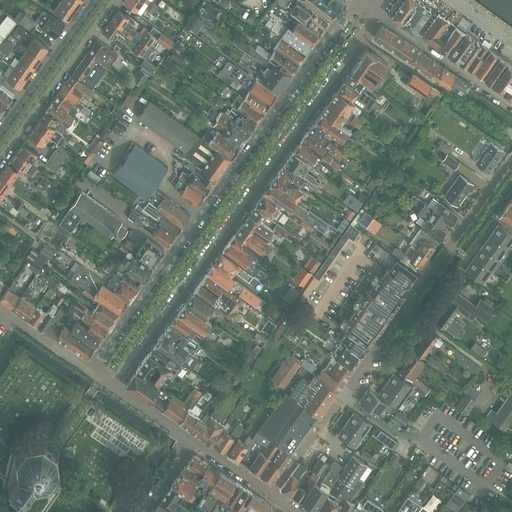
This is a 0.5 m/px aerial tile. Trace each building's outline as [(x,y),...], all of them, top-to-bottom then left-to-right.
[(68,20),(75,10),(61,0),(54,10),(68,20)] [(75,10),(82,0),(61,0),(75,10)] [(141,0),(125,0),(124,2),(132,8),(136,11),(140,5),(152,13),(155,10),(141,0)] [(141,0),(155,10),(157,5),(149,0),(141,0)] [(305,22),(311,13),(296,2),(293,0),(289,0),(288,3),(284,8),(289,12),(288,13),(289,13),(290,12),(305,22)] [(319,0),(320,0),(331,9),(333,6),(337,0),(319,0)] [(339,17),(347,8),(344,6),(346,3),(345,0),(337,0),(333,6),(332,15),(333,13),(339,17)] [(414,32),(430,9),(417,0),(397,0),(388,13),(389,15),(392,16),(391,17),(414,32)] [(282,22),(312,43),(318,34),(294,17),(291,20),(287,17),(289,13),(288,13),(289,12),(284,8),(276,2),(275,1),(274,1),(268,9),(279,16),(276,20),(280,23),(282,22)] [(202,6),(199,11),(202,13),(213,20),(220,9),(210,2),(205,9),(202,6)] [(280,23),(276,20),(279,16),(268,9),(266,12),(259,21),(264,25),(279,35),(305,53),(312,43),(282,22),(280,23)] [(20,11),(14,19),(18,22),(32,32),(37,24),(38,24),(36,23),(34,22),(24,14),(20,11)] [(45,11),(36,23),(38,24),(37,24),(42,27),(47,32),(55,37),(64,25),(50,15),(45,11)] [(143,36),(147,31),(148,29),(143,26),(139,33),(131,28),(131,29),(125,25),(129,19),(118,11),(114,15),(111,19),(112,19),(111,20),(140,41),(143,36)] [(200,14),(189,28),(196,33),(203,23),(207,18),(200,14)] [(440,49),(456,26),(439,14),(422,37),(440,49)] [(7,15),(3,20),(13,27),(16,23),(7,15)] [(465,33),(472,23),(462,17),(456,26),(440,49),(449,56),(465,33)] [(3,20),(0,24),(9,32),(13,27),(3,20)] [(140,41),(111,20),(103,32),(114,40),(118,34),(125,38),(126,37),(130,40),(129,41),(136,46),(140,41)] [(0,24),(0,32),(5,37),(9,32),(0,24)] [(387,46),(395,34),(382,25),(374,37),(387,46)] [(21,36),(25,31),(19,27),(16,32),(21,36)] [(155,37),(157,39),(156,40),(168,49),(173,43),(152,28),(149,33),(155,37)] [(305,53),(279,35),(271,30),(266,37),(271,40),(269,43),(276,48),(298,63),(305,53)] [(147,31),(143,36),(140,41),(136,46),(132,51),(145,60),(152,50),(148,47),(155,37),(149,33),(147,31)] [(184,31),(181,36),(192,44),(196,39),(184,31)] [(482,44),(465,33),(449,56),(467,67),(482,44)] [(398,53),(406,41),(395,34),(387,46),(398,53)] [(42,58),(49,48),(35,38),(28,48),(42,58)] [(107,70),(108,68),(113,61),(113,60),(118,53),(105,45),(97,39),(86,56),(95,62),(107,70)] [(11,51),(14,46),(6,40),(3,45),(11,51)] [(260,70),(257,75),(279,91),(285,81),(287,80),(288,78),(288,77),(291,73),(258,49),(257,51),(254,49),(249,45),(241,40),(237,46),(254,57),(253,57),(268,66),(263,72),(260,70)] [(409,60),(417,48),(406,41),(398,53),(409,60)] [(258,43),(254,49),(257,51),(258,49),(291,73),(298,63),(276,48),(273,53),(258,43)] [(475,73),(490,50),(482,44),(467,67),(475,73)] [(0,51),(7,56),(11,51),(3,45),(0,48),(0,51)] [(34,68),(42,58),(28,48),(21,58),(34,68)] [(416,65),(423,52),(417,48),(409,60),(416,65)] [(380,75),(382,72),(388,64),(367,49),(359,60),(380,75)] [(173,53),(170,57),(180,65),(183,61),(186,57),(175,50),(173,53)] [(484,79),(499,57),(499,56),(490,50),(475,73),(484,79)] [(422,69),(430,57),(423,52),(416,65),(422,69)] [(93,91),(94,90),(93,89),(107,70),(95,62),(86,56),(73,74),(82,80),(81,81),(88,87),(93,91)] [(428,73),(436,61),(430,57),(422,69),(428,73)] [(511,97),(511,65),(499,57),(484,79),(511,97)] [(27,78),(34,68),(21,58),(13,68),(27,78)] [(372,86),(380,75),(359,60),(351,71),(366,81),(372,86)] [(145,70),(149,64),(145,61),(141,67),(145,70)] [(435,78),(443,66),(436,61),(428,73),(435,78)] [(269,104),(276,94),(263,85),(252,78),(239,68),(236,66),(234,64),(228,74),(235,79),(269,104)] [(448,86),(456,75),(443,66),(435,78),(448,86)] [(20,88),(27,78),(13,68),(6,77),(20,88)] [(141,87),(149,76),(139,69),(132,80),(141,87)] [(227,74),(221,70),(217,75),(230,84),(230,85),(243,93),(244,92),(246,93),(243,98),(250,103),(249,105),(262,114),(269,104),(235,79),(228,74),(227,74)] [(344,80),(359,91),(366,81),(351,71),(344,80)] [(424,95),(425,93),(431,85),(413,72),(405,82),(424,95)] [(87,99),(93,91),(88,87),(81,81),(72,75),(65,84),(78,94),(79,93),(87,99)] [(466,91),(468,89),(471,85),(456,75),(448,86),(463,96),(466,91)] [(344,80),(336,91),(361,109),(363,110),(368,103),(371,99),(359,91),(344,80)] [(65,84),(58,94),(77,108),(78,107),(81,109),(88,114),(90,110),(84,106),(77,101),(78,99),(80,97),(81,96),(78,94),(65,84)] [(0,102),(6,107),(13,97),(5,91),(0,86),(0,102)] [(358,122),(361,118),(356,115),(359,114),(361,112),(361,109),(336,91),(329,102),(347,115),(358,122)] [(58,94),(52,101),(67,112),(71,106),(73,107),(76,109),(77,108),(58,94)] [(255,123),(262,114),(249,105),(250,103),(243,98),(238,95),(230,106),(231,106),(255,123)] [(52,101),(41,117),(63,132),(67,127),(74,117),(67,112),(52,101)] [(192,158),(203,166),(201,168),(216,178),(231,157),(216,147),(215,148),(151,101),(139,118),(185,151),(181,155),(184,157),(184,156),(192,158)] [(358,122),(347,115),(329,102),(321,112),(340,125),(344,119),(350,122),(355,126),(358,122)] [(119,119),(123,112),(115,106),(110,113),(119,119)] [(249,132),(255,124),(255,123),(231,106),(226,114),(231,118),(230,119),(249,132)] [(240,144),(249,132),(230,119),(231,118),(226,114),(222,112),(221,111),(216,118),(218,119),(214,125),(240,144)] [(321,112),(314,122),(325,129),(339,140),(341,141),(347,133),(349,135),(348,136),(355,141),(358,138),(346,130),(340,125),(321,112)] [(40,119),(34,127),(49,138),(56,142),(62,134),(55,129),(40,119)] [(213,126),(205,121),(203,125),(211,131),(213,129),(216,131),(209,141),(216,147),(231,157),(240,144),(214,125),(213,126)] [(314,122),(307,132),(326,145),(331,139),(322,133),(325,129),(314,122)] [(43,146),(49,138),(34,127),(28,135),(43,146)] [(453,143),(430,128),(423,138),(446,153),(453,143)] [(307,132),(300,142),(321,157),(327,162),(330,158),(324,153),(328,147),(326,145),(307,132)] [(403,138),(396,147),(401,151),(408,141),(403,138)] [(337,168),(333,165),(331,164),(321,157),(300,142),(292,153),(311,166),(314,168),(319,161),(330,169),(332,171),(333,169),(335,170),(337,168)] [(488,173),(504,151),(490,142),(475,163),(488,173)] [(168,169),(135,143),(113,174),(146,198),(153,188),(168,169)] [(22,144),(16,152),(31,163),(39,168),(43,163),(38,160),(37,155),(22,144)] [(338,144),(333,150),(344,158),(349,151),(338,144)] [(62,162),(65,157),(55,150),(52,155),(62,162)] [(31,163),(16,152),(10,161),(31,176),(33,174),(34,175),(39,168),(31,163)] [(311,166),(292,153),(285,163),(284,164),(317,187),(319,184),(315,181),(316,179),(308,173),(307,175),(305,174),(311,166)] [(454,170),(460,163),(447,154),(442,161),(454,170)] [(58,167),(62,162),(52,155),(48,160),(58,167)] [(55,171),(58,167),(48,160),(45,164),(55,171)] [(29,196),(32,192),(27,189),(28,188),(15,179),(20,172),(8,164),(0,175),(12,183),(11,184),(29,196)] [(216,178),(201,168),(196,164),(191,171),(211,186),(216,178)] [(317,187),(284,164),(279,172),(299,187),(304,181),(321,193),(323,191),(317,187)] [(100,177),(90,170),(87,174),(97,181),(100,177)] [(211,186),(191,171),(188,176),(182,172),(179,177),(181,179),(204,195),(211,186)] [(299,196),(304,190),(299,187),(279,172),(270,184),(296,201),(299,196)] [(0,191),(4,194),(11,184),(12,183),(0,175),(0,191)] [(457,205),(473,184),(460,175),(444,196),(457,205)] [(196,206),(204,195),(181,179),(175,187),(181,191),(179,194),(196,206)] [(264,192),(287,208),(289,210),(286,215),(311,232),(316,226),(324,233),(330,224),(309,209),(311,206),(310,205),(307,209),(296,202),(296,201),(270,184),(264,192)] [(190,215),(153,188),(146,198),(145,200),(146,200),(146,199),(148,201),(182,225),(190,215)] [(77,191),(59,217),(62,219),(59,222),(71,231),(83,215),(116,239),(119,241),(127,230),(119,224),(121,220),(81,191),(80,192),(77,191)] [(259,199),(255,205),(274,219),(277,221),(283,213),(287,208),(264,192),(259,199)] [(361,193),(358,197),(363,201),(366,196),(361,193)] [(373,194),(369,200),(374,204),(378,197),(373,194)] [(354,196),(348,204),(357,211),(363,203),(354,196)] [(428,205),(420,200),(415,196),(411,202),(416,206),(443,226),(446,222),(451,226),(458,216),(449,210),(433,198),(428,205)] [(148,201),(142,209),(159,221),(168,228),(176,234),(179,229),(182,225),(148,201)] [(511,206),(508,204),(499,217),(501,219),(504,221),(507,223),(511,226),(511,206)] [(268,227),(273,220),(274,219),(255,205),(249,213),(268,227)] [(439,241),(445,232),(441,229),(443,226),(416,206),(412,211),(420,217),(416,222),(421,226),(419,228),(422,229),(439,241)] [(133,222),(140,213),(134,209),(128,218),(133,222)] [(349,221),(356,213),(350,209),(344,217),(349,221)] [(366,229),(374,218),(364,211),(356,222),(366,229)] [(249,213),(247,212),(242,219),(244,220),(242,223),(265,239),(271,230),(280,237),(283,233),(292,239),(295,235),(293,234),(273,220),(268,227),(249,213)] [(168,246),(175,236),(154,221),(152,225),(156,227),(155,228),(157,230),(153,235),(168,246)] [(14,236),(18,230),(9,223),(4,229),(14,236)] [(271,250),(274,245),(273,244),(265,239),(242,223),(235,233),(235,234),(260,250),(263,251),(266,247),(271,250)] [(507,248),(511,240),(511,234),(498,224),(490,236),(507,248)] [(351,225),(344,234),(349,238),(354,241),(361,232),(351,225)] [(427,257),(439,241),(422,229),(410,245),(427,257)] [(320,236),(313,231),(310,235),(318,240),(320,236)] [(253,259),(260,250),(235,234),(228,243),(252,258),(253,259)] [(66,242),(57,236),(52,244),(60,250),(66,242)] [(498,260),(507,248),(490,236),(481,248),(498,260)] [(153,266),(164,251),(147,238),(136,254),(153,266)] [(130,249),(131,250),(134,245),(127,241),(124,245),(130,249)] [(124,245),(122,243),(118,247),(127,253),(130,249),(124,245)] [(246,267),(252,258),(228,243),(222,251),(230,257),(246,267)] [(376,243),(372,249),(378,253),(382,248),(376,243)] [(50,261),(56,253),(45,245),(39,253),(50,261)] [(417,272),(427,257),(410,245),(408,249),(400,260),(406,265),(417,272)] [(498,260),(481,248),(473,259),(491,273),(492,271),(493,272),(501,261),(498,260)] [(33,262),(39,253),(32,249),(26,258),(33,262)] [(254,275),(230,258),(222,253),(213,264),(231,276),(235,270),(237,272),(236,273),(250,282),(250,283),(255,286),(260,279),(254,275)] [(320,262),(324,256),(319,253),(316,259),(320,262)] [(143,280),(152,268),(135,255),(126,268),(143,280)] [(314,272),(320,262),(311,256),(304,266),(314,272)] [(483,284),(491,273),(473,259),(465,271),(483,284)] [(347,330),(341,339),(363,355),(370,345),(369,344),(376,334),(377,335),(378,333),(379,332),(388,320),(387,319),(395,308),(396,306),(405,294),(403,293),(406,288),(408,286),(416,274),(396,260),(389,270),(387,269),(386,271),(385,273),(382,277),(381,277),(380,276),(378,278),(343,327),(347,330)] [(105,262),(101,267),(109,272),(113,267),(105,262)] [(228,290),(236,279),(231,276),(213,264),(206,275),(228,290)] [(72,268),(66,275),(85,290),(86,289),(95,296),(118,312),(127,301),(119,295),(103,284),(104,282),(80,265),(76,271),(72,268)] [(129,300),(138,287),(123,277),(124,276),(117,270),(107,284),(129,300)] [(298,282),(303,285),(312,273),(307,270),(298,282)] [(206,275),(193,292),(220,312),(226,316),(233,321),(239,313),(236,310),(243,301),(237,296),(230,292),(231,291),(228,290),(206,275)] [(21,298),(13,309),(20,314),(29,301),(31,298),(28,296),(32,289),(35,284),(32,281),(22,296),(21,298)] [(10,287),(4,283),(0,287),(0,299),(13,309),(21,298),(19,296),(13,293),(18,287),(13,283),(10,287)] [(237,296),(240,292),(234,287),(231,291),(230,292),(237,296)] [(113,320),(118,312),(95,296),(86,289),(85,290),(83,293),(98,303),(95,307),(113,320)] [(220,312),(193,292),(184,305),(204,319),(211,310),(218,315),(220,312)] [(473,317),(483,324),(494,309),(493,308),(495,304),(485,297),(483,301),(479,298),(474,305),(464,298),(456,292),(449,302),(450,303),(436,322),(444,328),(456,336),(463,326),(452,318),(458,309),(472,318),(473,317)] [(27,319),(36,306),(33,304),(29,301),(20,314),(27,319)] [(92,312),(86,307),(78,301),(75,305),(83,311),(107,328),(113,320),(95,307),(92,312)] [(48,324),(52,318),(54,315),(57,311),(59,308),(53,303),(48,311),(47,313),(36,306),(27,319),(43,330),(43,331),(48,324)] [(101,337),(107,328),(83,311),(75,305),(71,310),(81,317),(90,323),(87,327),(101,337)] [(215,341),(218,336),(217,335),(218,334),(209,328),(212,325),(204,319),(184,305),(177,314),(206,334),(207,335),(215,341)] [(298,311),(294,307),(285,319),(290,322),(298,311)] [(57,322),(62,315),(57,311),(54,315),(52,318),(57,322)] [(177,314),(169,324),(184,335),(187,338),(191,340),(192,339),(196,333),(203,338),(206,334),(177,314)] [(270,334),(277,325),(269,319),(262,329),(270,334)] [(95,347),(100,339),(76,322),(71,331),(76,334),(95,347)] [(43,331),(55,338),(60,332),(48,324),(43,331)] [(169,324),(163,334),(187,351),(192,355),(199,346),(187,338),(184,335),(169,324)] [(67,347),(76,334),(71,331),(64,326),(60,332),(55,338),(67,347)] [(440,346),(443,342),(438,338),(439,337),(430,331),(414,352),(423,358),(433,345),(436,347),(439,347),(440,346)] [(257,332),(255,335),(265,343),(267,339),(257,332)] [(86,360),(94,347),(95,347),(76,334),(67,347),(86,360)] [(195,364),(183,356),(187,351),(163,334),(155,344),(179,361),(179,362),(180,363),(181,362),(189,368),(187,371),(189,373),(187,375),(188,376),(189,376),(193,371),(191,369),(195,364)] [(331,352),(331,353),(335,356),(338,358),(353,369),(362,355),(363,355),(341,339),(340,339),(331,352)] [(179,361),(155,344),(148,354),(171,371),(181,377),(184,373),(187,375),(189,373),(187,371),(189,368),(181,362),(180,363),(179,362),(179,361)] [(250,358),(254,353),(250,350),(246,355),(250,358)] [(141,364),(136,371),(160,387),(165,380),(171,371),(148,354),(141,364)] [(416,380),(414,378),(425,363),(413,354),(400,372),(412,381),(427,393),(431,389),(417,379),(416,380)] [(300,363),(291,356),(290,355),(273,379),(283,386),(300,363)] [(430,356),(426,362),(438,370),(442,365),(430,356)] [(338,358),(334,364),(349,374),(353,369),(338,358)] [(323,368),(318,376),(339,390),(350,375),(349,374),(334,364),(334,365),(330,362),(325,369),(323,368)] [(473,365),(469,362),(466,366),(477,373),(480,368),(474,364),(473,365)] [(134,373),(125,386),(154,405),(163,411),(166,405),(173,396),(164,389),(160,387),(136,371),(134,373)] [(236,371),(229,380),(235,384),(242,375),(236,371)] [(405,398),(413,387),(394,373),(386,384),(405,398)] [(339,390),(318,376),(317,377),(314,375),(309,382),(333,399),(339,390)] [(333,399),(309,382),(308,383),(302,379),(291,395),(300,401),(320,417),(333,399)] [(398,408),(405,398),(386,384),(378,394),(398,408)] [(211,394),(215,389),(210,385),(206,391),(211,394)] [(461,398),(455,407),(466,414),(472,406),(476,400),(475,399),(479,393),(470,386),(465,393),(461,398)] [(378,416),(384,408),(387,404),(369,391),(360,403),(378,416)] [(289,396),(285,393),(257,432),(268,439),(281,447),(281,448),(292,456),(320,417),(300,401),(291,395),(289,396)] [(511,393),(497,413),(493,410),(488,416),(505,429),(507,426),(510,428),(511,429),(511,428),(511,393)] [(191,394),(184,404),(190,407),(192,408),(198,399),(191,394)] [(166,405),(163,411),(180,423),(190,407),(184,404),(173,396),(166,405)] [(244,407),(247,402),(242,399),(238,404),(244,407)] [(211,444),(217,435),(233,413),(220,404),(209,415),(212,417),(199,435),(211,444)] [(190,407),(180,423),(190,429),(195,423),(194,423),(197,419),(197,420),(199,418),(198,417),(203,411),(195,405),(193,407),(192,409),(192,408),(190,407)] [(199,435),(212,417),(209,415),(203,411),(198,417),(199,418),(197,420),(197,419),(194,423),(195,423),(190,429),(199,435)] [(363,436),(365,432),(371,424),(354,412),(346,424),(363,436)] [(404,425),(407,420),(408,419),(397,412),(393,417),(404,425)] [(226,453),(244,426),(238,423),(230,435),(223,430),(213,445),(226,453)] [(355,448),(363,436),(346,424),(338,436),(355,448)] [(268,439),(257,432),(253,438),(253,439),(248,435),(242,443),(237,439),(227,454),(238,461),(247,446),(254,451),(259,442),(264,445),(267,442),(268,439)] [(255,460),(249,469),(262,477),(281,448),(281,447),(268,439),(267,442),(264,445),(266,447),(262,453),(260,452),(255,460)] [(55,454),(44,446),(45,444),(41,443),(41,445),(27,448),(26,446),(24,447),(25,449),(17,461),(15,460),(14,463),(17,463),(19,477),(10,490),(8,490),(8,493),(11,492),(22,500),(23,503),(26,503),(25,500),(34,488),(48,486),(49,488),(51,486),(57,491),(67,477),(61,473),(61,471),(59,470),(57,456),(59,455),(57,453),(55,454)] [(272,484),(272,483),(292,456),(281,448),(262,477),(272,484)] [(394,467),(395,465),(400,457),(394,453),(388,463),(394,467)] [(201,475),(208,464),(194,455),(187,464),(201,475)] [(316,511),(333,511),(351,485),(364,465),(352,456),(344,468),(316,511)] [(319,474),(327,463),(320,459),(313,470),(319,474)] [(316,511),(344,468),(334,462),(331,467),(324,478),(319,486),(315,484),(319,477),(313,473),(307,482),(313,486),(308,493),(301,503),(316,511)] [(194,484),(197,480),(201,475),(187,464),(180,474),(194,484)] [(219,472),(208,464),(201,475),(197,480),(206,486),(203,490),(204,495),(205,496),(210,489),(208,488),(219,472)] [(301,503),(308,493),(295,484),(300,476),(306,468),(299,464),(281,490),(292,497),(301,503)] [(349,511),(354,505),(349,502),(358,489),(354,486),(366,467),(364,465),(351,485),(333,511),(349,511)] [(205,498),(199,505),(209,511),(211,511),(213,510),(219,500),(224,503),(226,500),(224,498),(229,491),(235,482),(227,477),(219,472),(208,488),(210,489),(209,491),(205,496),(205,498)] [(192,502),(196,497),(191,494),(196,485),(194,484),(180,474),(170,487),(180,494),(192,502)] [(224,503),(222,506),(225,508),(228,510),(243,487),(235,482),(229,491),(224,498),(226,500),(224,503)] [(180,494),(170,487),(161,500),(176,510),(174,511),(191,511),(175,501),(180,494)] [(251,492),(243,487),(228,510),(227,511),(233,511),(236,508),(238,510),(239,509),(251,492)] [(459,487),(450,499),(459,506),(461,502),(458,499),(464,491),(459,487)] [(255,511),(263,500),(252,493),(252,492),(251,492),(239,509),(238,510),(242,511),(246,511),(250,507),(251,508),(248,511),(255,511)] [(397,511),(418,511),(423,506),(408,497),(397,511)] [(382,511),(384,510),(367,499),(362,507),(368,511),(367,511),(382,511)] [(263,500),(255,511),(270,511),(272,509),(273,508),(263,500)]
